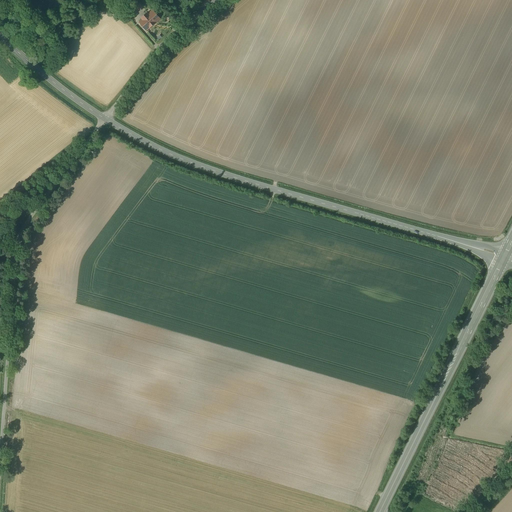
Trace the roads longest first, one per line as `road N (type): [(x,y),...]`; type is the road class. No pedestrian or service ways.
road 1 (tertiary): [(502,261),(201,166),(104,119)]
road 2 (unclassified): [(104,119),(19,243),(0,458)]
road 3 (secondary): [(502,261),(380,511)]
road 4 (unclassified): [(104,119),(173,35),(215,0)]
road 5 (tertiary): [(104,119),(0,35)]
